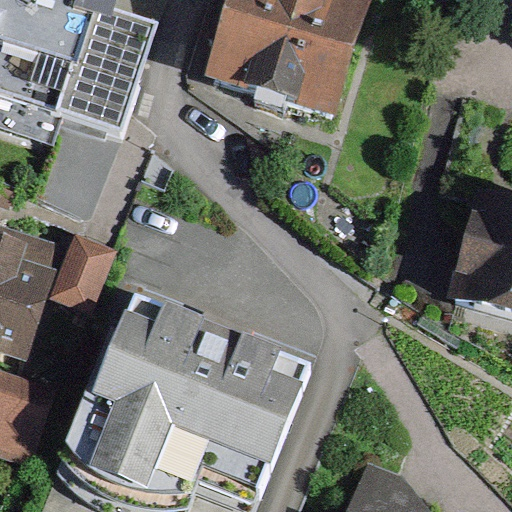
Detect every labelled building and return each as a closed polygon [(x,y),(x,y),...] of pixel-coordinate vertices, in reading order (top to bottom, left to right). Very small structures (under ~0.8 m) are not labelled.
[(109,0),(0,0),(0,3),(98,35),(109,0)] [(359,20),(291,0),(233,0),(205,94),(326,130),(359,20)] [(511,219),(455,206),(428,316),(511,336),(511,219)] [(37,285),(0,273),(0,362),(11,366),(37,285)] [(305,389),(135,319),(68,480),(135,507),(139,499),(171,511),(178,511),(191,482),(255,508),(305,389)] [(349,478),(337,511),(395,511),(388,492),(349,478)]
